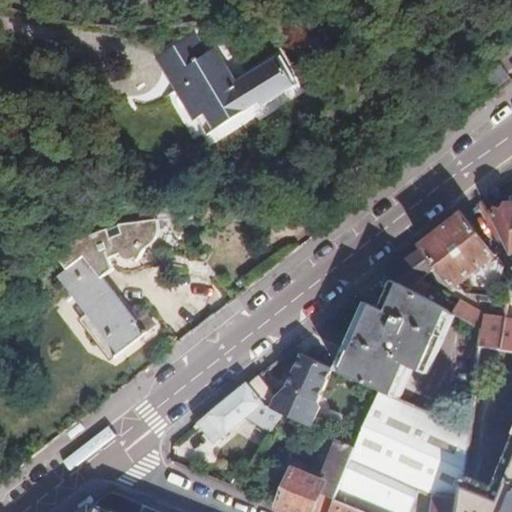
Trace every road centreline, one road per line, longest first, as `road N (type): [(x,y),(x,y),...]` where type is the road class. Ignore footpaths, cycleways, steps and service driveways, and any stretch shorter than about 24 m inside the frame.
road 1 (secondary): [(511,137),(100,453)]
road 2 (residential): [(100,453),(239,511)]
